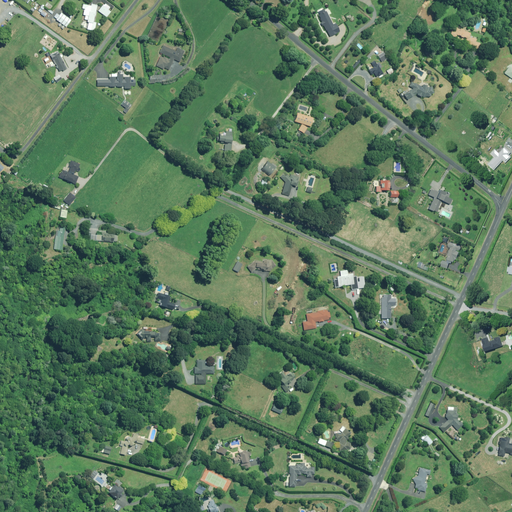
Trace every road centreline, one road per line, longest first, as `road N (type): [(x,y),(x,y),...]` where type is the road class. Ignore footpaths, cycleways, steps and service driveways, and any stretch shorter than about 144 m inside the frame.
road 1 (residential): [(364,511),(504,205)]
road 2 (residential): [(504,205),(246,0)]
road 3 (unknown): [(379,480),(210,407),(174,469),(161,473),(143,463)]
